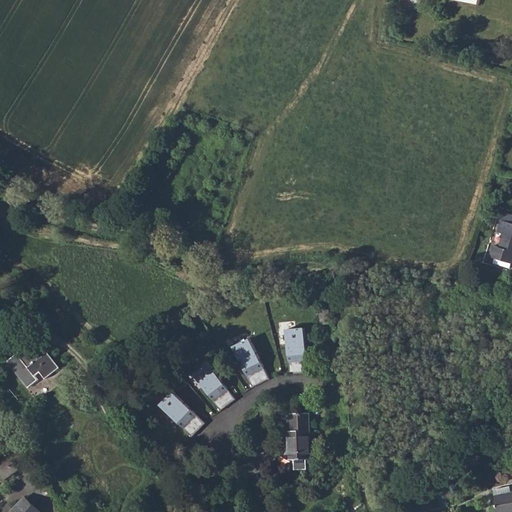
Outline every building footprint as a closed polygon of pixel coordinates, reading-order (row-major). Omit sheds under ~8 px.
[(511,208),(510,208),(503,227),(509,229),(504,243),(498,242),(495,252),(511,258),(511,208)] [(509,229),(503,227),(498,242),(504,243),(509,229)] [(303,318),(284,321),(292,366),(310,363),(303,318)] [(43,379),(48,384),(60,373),(46,358),(39,366),(26,352),(27,351),(10,333),(0,342),(0,345),(17,363),(8,372),(31,396),(39,388),(36,385),(43,379)] [(250,333),(233,342),(256,381),(272,372),(250,333)] [(211,360),(196,372),(225,407),(240,395),(211,360)] [(176,390),(163,404),(198,434),(210,419),(176,390)] [(296,422),(299,450),(303,449),(305,459),(317,458),(316,448),(321,447),(315,402),(298,404),(300,422),(296,422)] [(33,467),(24,453),(0,468),(0,470),(8,483),(33,467)] [(497,498),(511,494),(511,487),(495,491),(497,498)] [(511,511),(511,494),(497,498),(499,511),(511,511)] [(44,511),(30,499),(17,511),(44,511)]
